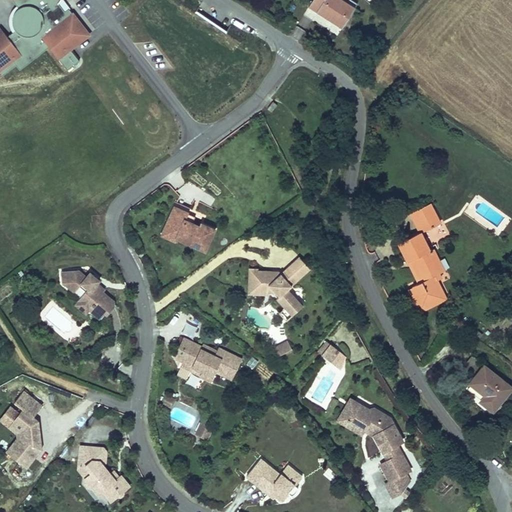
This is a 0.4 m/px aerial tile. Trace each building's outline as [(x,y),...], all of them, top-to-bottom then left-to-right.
[(66,63),(84,48),(64,22),(59,25),(53,17),(57,10),(50,7),(50,6),(45,0),(0,0),(9,10),(6,13),(12,20),(9,25),(8,28),(7,32),(8,40),(11,45),(3,52),(0,48),(0,89),(12,80),(16,84),(45,61),(63,84),(75,74),(66,63)] [(9,10),(0,0),(0,5),(6,13),(9,10)] [(342,0),(312,0),(311,2),(319,7),(317,11),(343,27),(355,7),(342,0)] [(319,7),(311,2),(309,6),(317,11),(319,7)] [(412,288),(413,291),(422,308),(433,303),(430,298),(443,291),(438,281),(442,278),(440,274),(429,253),(431,252),(421,233),(441,223),(430,203),(409,213),(419,232),(398,243),(419,284),(412,288)] [(182,215),(180,220),(194,226),(196,221),(182,215)] [(182,250),(211,263),(220,242),(206,236),(205,239),(198,236),(191,233),(194,226),(180,220),(171,239),(185,244),(182,250)] [(201,229),(194,226),(191,233),(198,236),(201,229)] [(185,244),(171,239),(168,247),(181,253),(182,250),(185,244)] [(444,271),(433,250),(431,252),(429,253),(440,274),(444,271)] [(285,269),(296,281),(309,269),(298,257),(285,269)] [(276,277),(272,277),(272,271),(256,271),(257,269),(248,269),(247,291),(268,291),(274,291),(279,296),(276,298),(291,315),(302,305),(287,289),(291,285),(280,273),(276,277)] [(280,273),(291,285),(296,281),(285,269),(280,273)] [(98,280),(88,272),(85,276),(78,270),(60,272),(62,283),(73,292),(81,282),(88,288),(78,300),(90,309),(93,305),(97,305),(105,311),(107,313),(115,304),(113,300),(102,291),(94,285),(96,283),(98,280)] [(448,300),(443,291),(430,298),(433,303),(422,308),(413,291),(410,293),(421,314),(448,300)] [(90,309),(78,300),(75,304),(86,313),(90,309)] [(93,305),(90,309),(100,317),(105,311),(97,305),(93,305)] [(187,322),(182,333),(192,337),(197,326),(187,322)] [(232,378),(242,358),(218,347),(217,351),(214,350),(212,354),(201,349),(202,346),(183,338),(175,356),(184,360),(186,358),(194,362),(192,367),(202,372),(200,375),(211,380),(216,371),(232,378)] [(346,356),(324,339),(315,350),(340,369),(346,356)] [(291,349),(287,340),(276,346),(279,354),(291,349)] [(212,354),(214,350),(203,344),(202,346),(201,349),(212,354)] [(182,367),(200,375),(202,372),(192,367),(194,362),(186,358),(184,360),(175,356),(173,359),(183,363),(182,367)] [(250,356),(246,364),(253,368),(257,360),(250,356)] [(511,389),(511,386),(483,363),(467,383),(483,396),(478,403),(493,414),(511,389)] [(186,382),(195,386),(198,377),(189,374),(186,382)] [(41,448),(40,438),(37,439),(37,431),(39,431),(38,421),(33,417),(42,406),(23,391),(14,403),(22,409),(19,413),(10,424),(20,431),(20,438),(8,454),(26,467),(41,448)] [(162,402),(170,406),(173,398),(166,394),(162,402)] [(391,417),(374,407),(369,409),(349,397),(335,421),(362,436),(364,432),(373,437),(386,461),(379,464),(388,481),(383,483),(391,499),(401,494),(411,481),(406,473),(411,470),(398,445),(404,442),(391,417)] [(10,424),(19,413),(10,407),(0,420),(16,433),(16,438),(6,451),(8,454),(20,438),(20,431),(10,424)] [(200,421),(194,434),(207,440),(213,427),(200,421)] [(110,473),(103,464),(105,463),(107,452),(106,450),(105,449),(104,448),(103,448),(81,445),(79,464),(89,465),(92,469),(91,472),(84,478),(84,482),(87,487),(92,487),(98,494),(102,491),(110,501),(129,486),(121,475),(119,477),(115,480),(110,473)] [(247,476),(276,499),(277,497),(281,499),(283,500),(288,493),(288,490),(295,482),(297,481),(301,476),(301,474),(289,464),(281,474),(262,458),(247,476)] [(91,472),(92,469),(89,465),(79,464),(78,470),(84,478),(91,472)] [(331,481),(336,475),(328,468),(323,474),(331,481)] [(119,477),(114,470),(110,473),(115,480),(119,477)]
